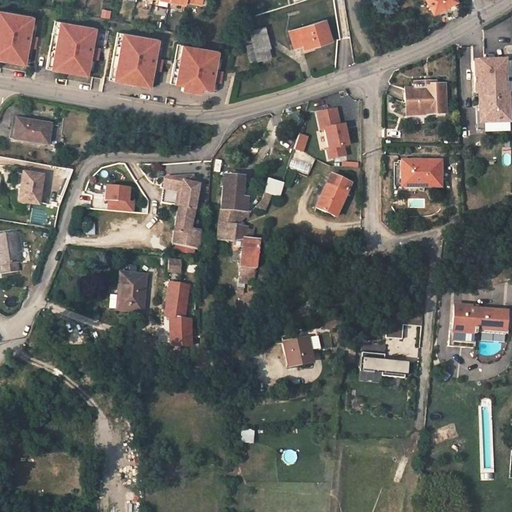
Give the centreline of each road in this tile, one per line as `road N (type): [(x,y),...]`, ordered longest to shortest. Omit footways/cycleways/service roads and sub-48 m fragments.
road 1 (residential): [(10,337),(80,177),(95,160),(205,152),(219,116)]
road 2 (residential): [(369,69),(371,235),(385,245),(451,223)]
road 3 (residential): [(219,116),(0,83)]
road 4 (track): [(5,346),(60,374),(98,413),(109,485)]
road 5 (residential): [(369,69),(219,116)]
road 6 (residential): [(481,14),(369,69)]
